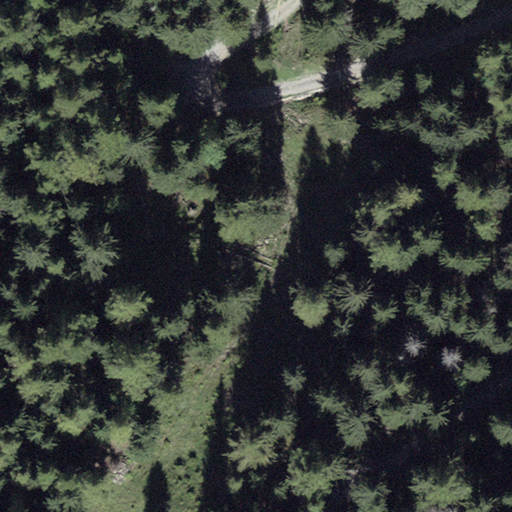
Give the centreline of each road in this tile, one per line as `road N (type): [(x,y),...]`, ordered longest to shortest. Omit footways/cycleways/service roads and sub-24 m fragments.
road 1 (track): [(511,4),(252,92),(220,87),(206,71),(276,0)]
road 2 (track): [(358,511),(511,391)]
